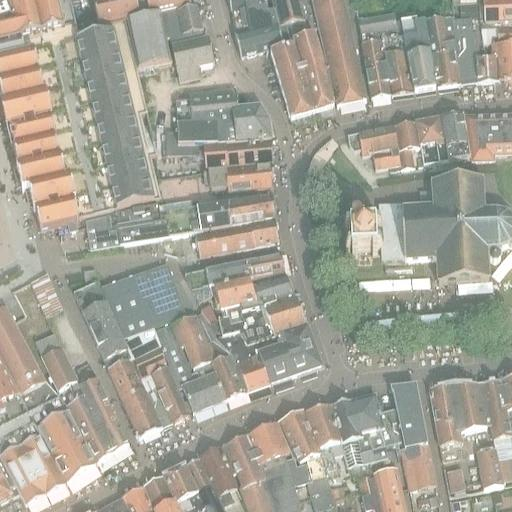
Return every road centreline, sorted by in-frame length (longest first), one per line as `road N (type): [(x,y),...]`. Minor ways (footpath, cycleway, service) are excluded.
road 1 (residential): [(340,386),(61,511)]
road 2 (residential): [(511,105),(331,134),(300,168)]
road 3 (residential): [(300,168),(292,220),(297,250),(340,386)]
road 4 (residential): [(212,0),(230,68),(275,115),(300,168)]
road 5 (residential): [(340,386),(511,362)]
